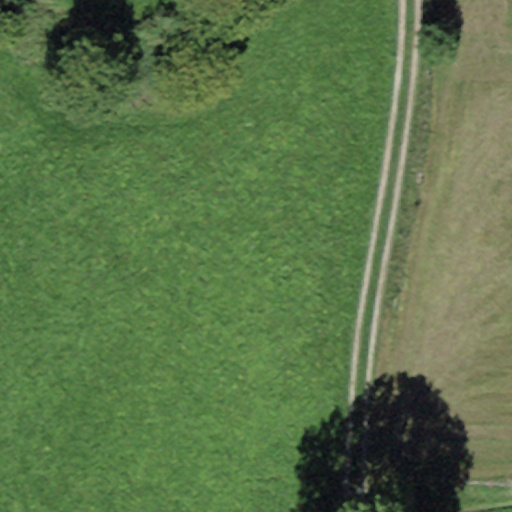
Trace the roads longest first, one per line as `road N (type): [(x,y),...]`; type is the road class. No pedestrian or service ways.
road 1 (track): [(412,0),(406,97),(381,221),(343,511)]
road 2 (track): [(511,457),(350,463)]
